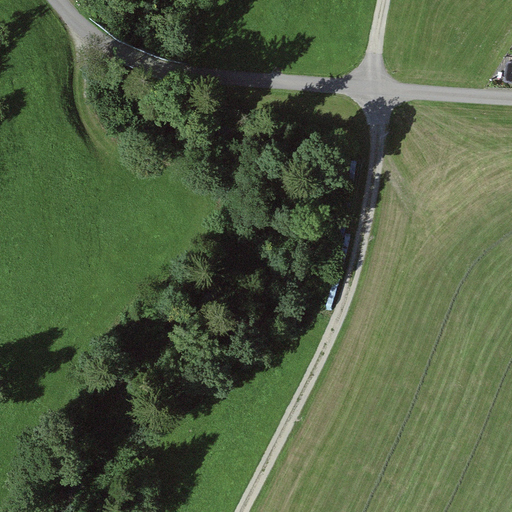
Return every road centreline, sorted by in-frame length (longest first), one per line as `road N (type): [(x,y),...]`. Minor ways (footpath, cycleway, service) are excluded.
road 1 (track): [(388,0),(374,88),(377,208),(349,316),(244,511)]
road 2 (residential): [(63,0),(103,46),(167,71),(511,101)]
